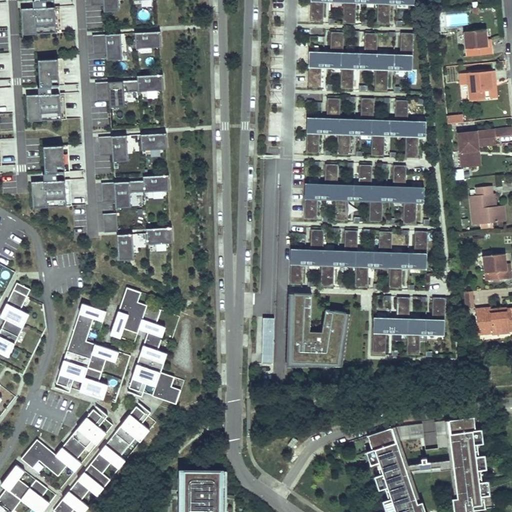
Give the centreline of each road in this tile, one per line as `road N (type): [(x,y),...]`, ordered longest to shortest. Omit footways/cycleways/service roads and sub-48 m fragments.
road 1 (residential): [(233,304),(248,0)]
road 2 (residential): [(220,0),(233,304)]
road 3 (residential): [(0,463),(52,333),(31,234),(0,213)]
road 4 (residential): [(511,402),(409,415),(327,438),(295,467),(275,501)]
road 5 (residential): [(278,375),(287,166)]
road 6 (residential): [(287,166),(270,165),(265,304),(233,304)]
road 7 (residential): [(287,166),(292,0)]
road 8 (residential): [(233,304),(233,448)]
